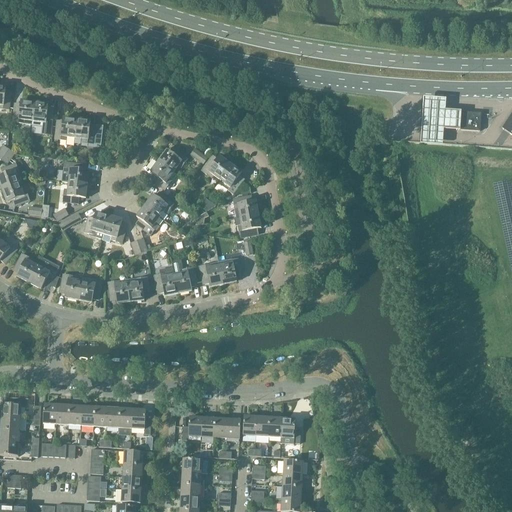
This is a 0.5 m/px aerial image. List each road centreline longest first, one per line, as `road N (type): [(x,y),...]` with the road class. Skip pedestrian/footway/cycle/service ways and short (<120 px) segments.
road 1 (trunk): [(50,0),(268,68),(370,83),(511,88)]
road 2 (residential): [(58,314),(166,313),(258,292),(277,273),(277,216),(261,157),(162,129)]
road 3 (trunk): [(511,66),(320,53),(121,0)]
road 4 (residential): [(56,381),(239,393),(321,385)]
road 5 (residential): [(0,70),(162,129)]
road 6 (residential): [(358,511),(336,396),(321,385)]
